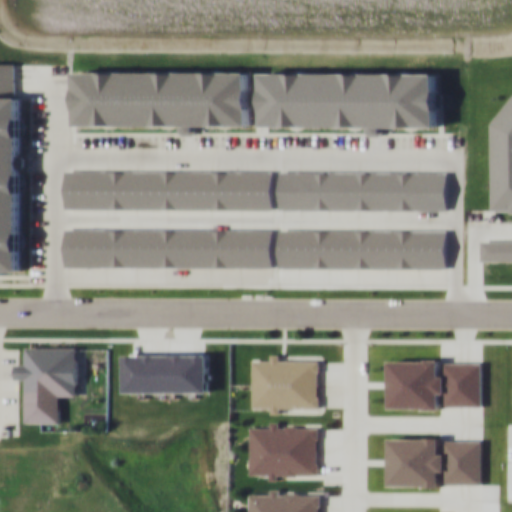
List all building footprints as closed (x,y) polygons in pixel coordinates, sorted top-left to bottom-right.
[(0,269),(22,269),(23,170),(31,170),(32,153),(23,153),(23,96),(17,96),(17,62),(0,62),(0,269)] [(252,124),(252,71),(79,70),(79,124),(252,124)] [(273,207),(274,170),(66,169),(66,207),(273,207)] [(274,265),(274,228),(66,227),(66,265),(274,265)] [(448,228),(281,228),(281,266),(448,267),(448,228)] [(79,346),(28,346),(28,363),(17,363),(17,378),(27,378),(27,395),(79,394),(79,346)] [(253,408),(321,408),(321,355),(301,355),(301,356),(253,356),(253,408)] [(391,406),(483,406),(483,360),(391,360),(391,406)] [(320,423),(252,423),(251,475),(320,476),(320,423)] [(390,485),(482,485),(482,437),(390,437),(390,485)] [(323,511),(324,490),(272,489),(272,493),(253,493),(252,511),(323,511)]
